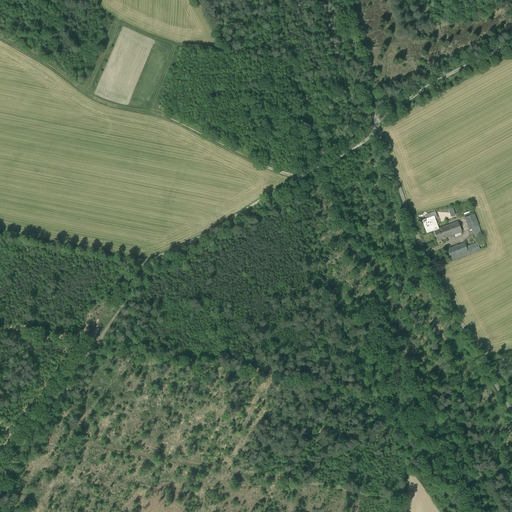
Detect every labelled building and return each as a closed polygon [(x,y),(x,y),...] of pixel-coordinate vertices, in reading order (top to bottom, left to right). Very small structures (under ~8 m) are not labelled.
[(474,214),(465,218),(469,229),(472,228),(478,226),(474,214)] [(427,219),(422,221),(425,231),(432,228),(433,231),(438,229),(434,218),(433,216),(427,219)] [(458,222),(442,228),(446,238),(461,232),(458,222)] [(478,226),(472,228),(475,237),(481,234),(478,226)] [(438,229),(433,231),(437,241),(446,238),(442,228),(438,229)] [(464,243),(447,250),(451,261),(468,254),(466,247),(464,243)] [(476,243),(466,247),(468,254),(478,250),(476,243)]
